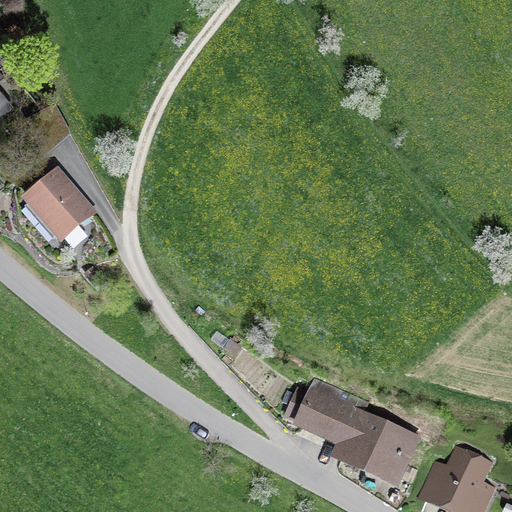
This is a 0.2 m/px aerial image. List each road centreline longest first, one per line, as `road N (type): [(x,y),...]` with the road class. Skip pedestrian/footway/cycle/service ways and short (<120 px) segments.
road 1 (track): [(232,0),(159,102),(131,199),(132,250),(156,299),(281,442),(297,474)]
road 2 (residential): [(0,270),(159,390),(359,511)]
